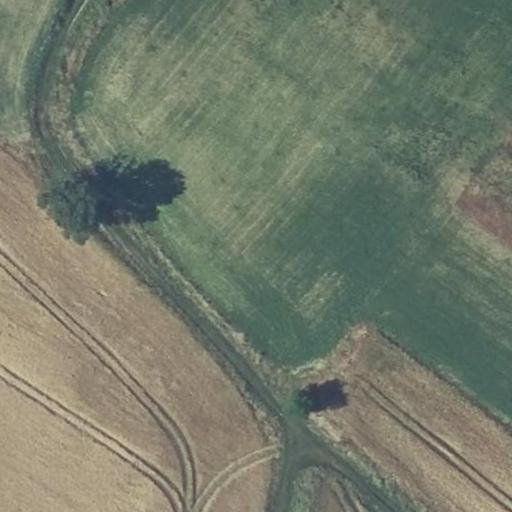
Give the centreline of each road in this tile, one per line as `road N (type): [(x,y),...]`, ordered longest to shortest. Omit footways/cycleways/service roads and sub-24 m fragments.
road 1 (track): [(75,0),(35,100),(105,234),(285,415)]
road 2 (track): [(285,415),(403,511)]
